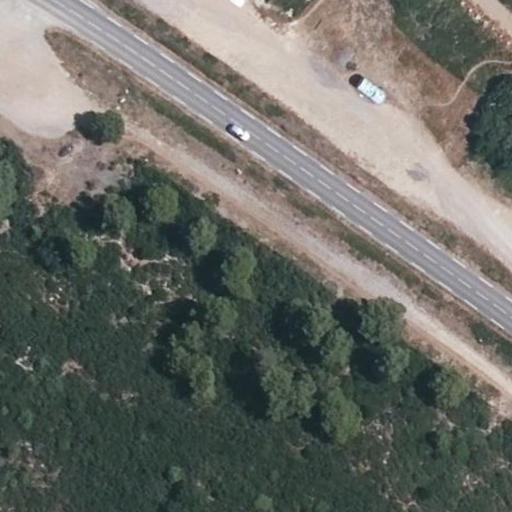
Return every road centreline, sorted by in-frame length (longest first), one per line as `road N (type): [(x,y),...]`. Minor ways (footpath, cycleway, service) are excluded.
road 1 (track): [(0,50),(253,203),(511,395)]
road 2 (secondary): [(511,319),(57,0)]
road 3 (track): [(155,0),(511,256)]
